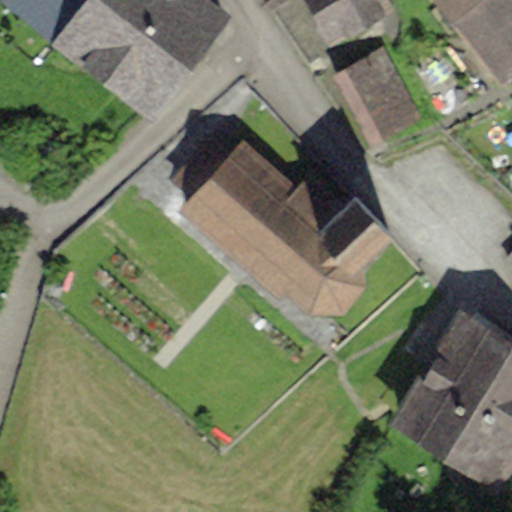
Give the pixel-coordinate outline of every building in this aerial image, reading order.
[(10,0),(57,34),(81,0),(10,0)] [(152,103),(224,4),(218,0),(81,0),(57,34),(152,103)] [(387,0),(312,0),(331,34),(389,4),(387,0)] [(511,0),(440,0),(500,79),(511,70),(511,0)] [(385,45),(335,68),(369,142),(419,119),(385,45)] [(320,198),(241,129),(179,200),(279,288),(287,279),(314,303),(346,307),(364,289),(363,262),(352,253),(392,207),(347,168),(320,198)] [(511,247),(500,257),(511,271),(511,247)] [(511,440),(511,333),(455,301),(394,406),(497,465),(511,440)]
